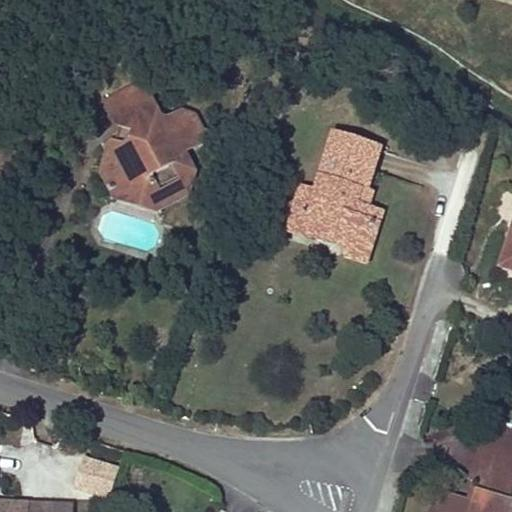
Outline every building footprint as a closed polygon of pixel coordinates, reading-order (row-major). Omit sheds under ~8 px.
[(158,186),(177,176),(181,184),(193,177),(195,172),(186,156),(183,155),(183,153),(198,146),(201,134),(193,119),(184,115),(168,124),(159,121),(140,84),(107,102),(121,129),(136,133),(134,140),(125,146),(116,143),(111,145),(102,172),(109,186),(123,178),(136,183),(143,196),(150,199),(156,196),(158,186)] [(136,133),(121,129),(116,143),(125,146),(134,140),(136,133)] [(351,240),(348,246),(346,252),(368,260),(384,210),(369,205),(359,202),(363,189),(367,190),(381,148),(336,133),(318,190),(312,188),(298,230),(324,239),(327,232),(351,240)] [(0,166),(0,160),(3,152),(0,150),(0,189),(6,192),(13,170),(0,166)] [(0,166),(13,170),(18,156),(3,152),(0,160),(0,166)] [(123,178),(109,186),(115,198),(158,210),(187,195),(193,177),(181,184),(177,176),(158,186),(156,196),(150,199),(143,196),(136,183),(123,178)] [(298,230),(312,188),(305,185),(291,228),(298,230)] [(369,205),(373,192),(367,190),(363,189),(359,202),(369,205)] [(511,263),(508,263),(511,252),(511,238),(501,270),(511,273),(511,263)] [(511,430),(490,424),(482,451),(511,459),(511,430)] [(511,511),(511,504),(508,503),(511,488),(511,459),(482,451),(473,481),(482,484),(476,506),(466,503),(438,495),(432,511),(511,511)] [(482,484),(473,481),(466,503),(476,506),(482,484)] [(0,511),(71,511),(72,503),(28,502),(1,501),(1,506),(0,505),(0,511)]
